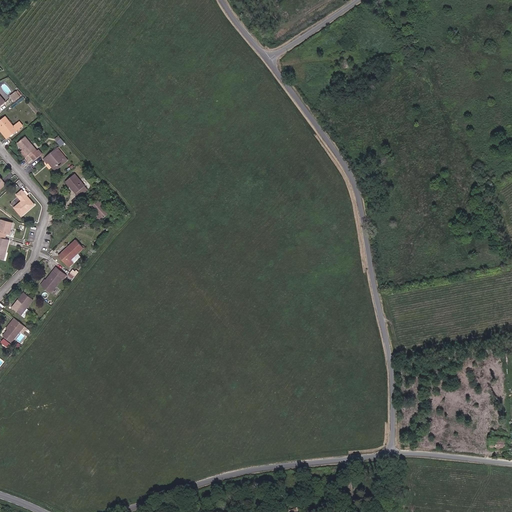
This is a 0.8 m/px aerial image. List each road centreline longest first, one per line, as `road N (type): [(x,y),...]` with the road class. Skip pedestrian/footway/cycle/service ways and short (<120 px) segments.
road 1 (unclassified): [(266,58),(354,183),(391,371),(391,454)]
road 2 (residential): [(120,511),(256,469),(391,454)]
road 3 (residential): [(0,149),(46,209),(32,260),(0,295)]
road 4 (residential): [(391,454),(511,461)]
